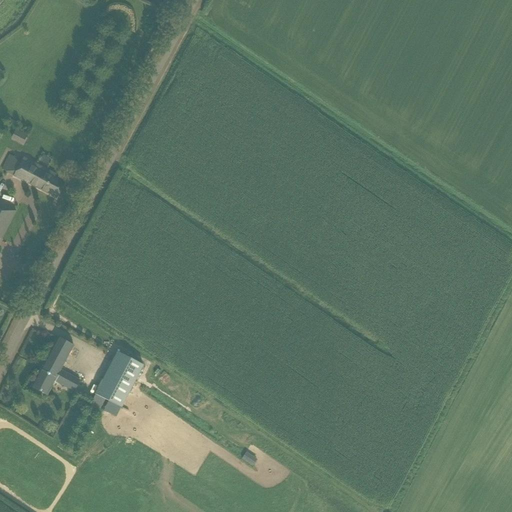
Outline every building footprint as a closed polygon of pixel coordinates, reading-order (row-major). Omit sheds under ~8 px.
[(16,130),(12,138),(17,140),(21,133),(16,130)] [(63,184),(55,179),(53,178),(55,175),(23,158),(21,161),(9,155),(2,169),(56,198),(63,184)] [(0,238),(1,239),(16,211),(0,202),(0,238)] [(57,337),(44,362),(60,370),(73,346),(57,337)] [(121,408),(143,366),(116,352),(94,394),(121,408)] [(60,370),(44,362),(30,387),(46,395),(54,381),(74,391),(80,380),(60,370)] [(246,452),(242,458),(253,465),(257,459),(246,452)]
